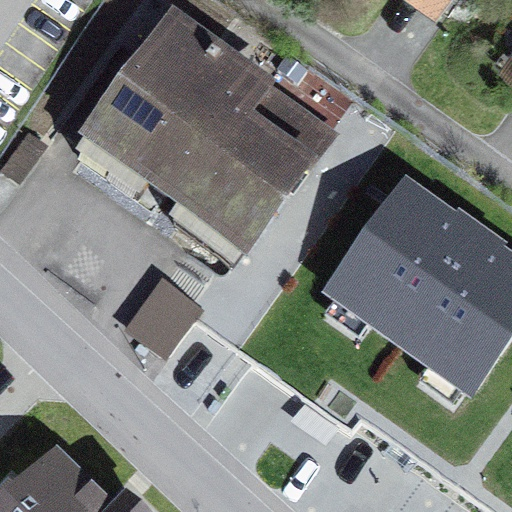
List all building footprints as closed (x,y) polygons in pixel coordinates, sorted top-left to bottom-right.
[(396,0),(444,33),(467,0),(396,0)] [(90,172),(239,274),(329,142),(180,41),(90,172)] [(511,83),(503,97),(511,102),(511,83)] [(511,341),(511,268),(407,196),(330,306),(470,402),(511,341)] [(129,328),(167,356),(205,305),(166,277),(129,328)] [(103,511),(62,472),(21,511),(103,511)]
